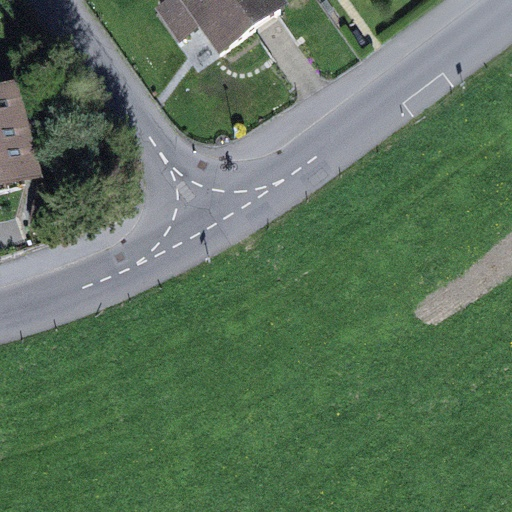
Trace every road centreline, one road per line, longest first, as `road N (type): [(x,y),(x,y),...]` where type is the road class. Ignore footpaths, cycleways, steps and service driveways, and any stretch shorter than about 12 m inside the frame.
road 1 (residential): [(511,9),(213,224)]
road 2 (residential): [(213,224),(52,0)]
road 3 (residential): [(213,224),(102,280),(0,316)]
